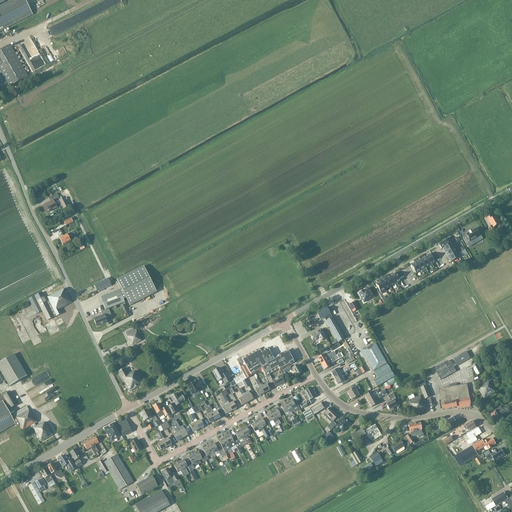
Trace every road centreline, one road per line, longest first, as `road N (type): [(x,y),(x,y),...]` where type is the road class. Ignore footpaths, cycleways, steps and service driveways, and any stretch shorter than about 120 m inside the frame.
road 1 (unclassified): [(127,408),(0,131)]
road 2 (residential): [(127,408),(156,459),(315,376)]
road 3 (unclassified): [(491,429),(465,413),(407,419),(353,411),(315,376)]
road 4 (tertiary): [(127,408),(284,321)]
road 5 (tertiary): [(0,482),(127,408)]
road 6 (tertiary): [(284,321),(395,256)]
